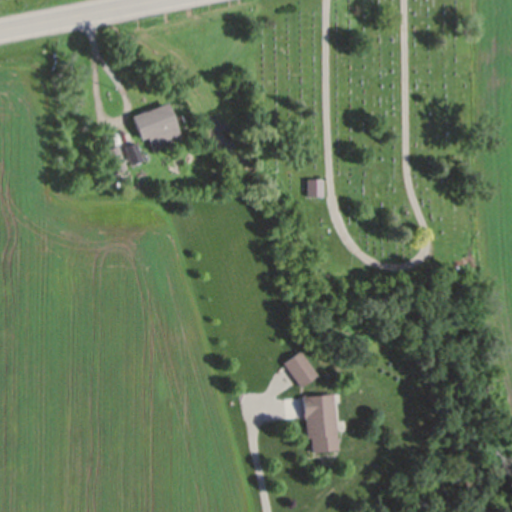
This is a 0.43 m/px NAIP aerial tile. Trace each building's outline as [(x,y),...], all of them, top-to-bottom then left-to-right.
[(131,120),(167,106),(181,141),(152,153),(147,140),(140,143),(131,120)] [(134,145),(142,163),(131,168),(123,149),(134,145)] [(116,148),(125,172),(111,177),(102,154),(116,148)] [(322,181),(322,199),(306,200),(306,181),(322,181)] [(297,353),(315,378),(299,389),(281,365),(297,353)] [(330,396),(336,453),(311,455),(309,440),(306,441),(303,420),(302,420),(300,398),(302,398),(303,399),(330,396)]
